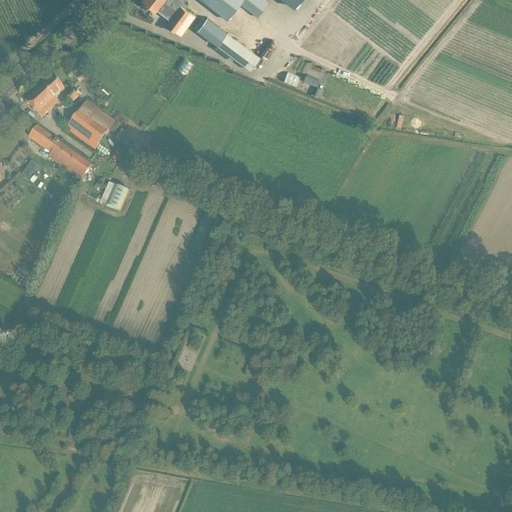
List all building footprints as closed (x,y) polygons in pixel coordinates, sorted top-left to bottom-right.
[(145,0),(162,13),(168,5),(176,11),(166,24),(174,30),(181,35),(195,16),(184,8),(187,4),(182,0),(145,0)] [(269,1),(267,0),(203,0),(207,3),(227,18),(240,2),(258,16),(269,1)] [(207,16),(197,30),(219,45),(228,32),(223,29),(207,16)] [(251,69),(261,56),(228,32),(219,45),(216,49),(223,54),(226,50),(251,69)] [(81,70),(74,77),(79,83),(87,76),(81,70)] [(308,82),(322,86),(324,80),(310,76),(308,82)] [(41,119),(58,103),(55,99),(64,91),(53,78),(41,90),(39,88),(25,102),(41,119)] [(65,98),(71,104),(78,98),(76,96),(79,94),(76,91),(73,94),(72,92),(65,98)] [(66,130),(74,136),(95,151),(115,123),(95,108),(87,102),(66,130)] [(28,138),(44,149),(51,154),(49,158),(81,181),(92,167),(37,127),(28,138)] [(31,163),(22,176),(29,180),(38,168),(31,163)] [(120,213),(129,193),(115,186),(106,206),(120,213)]
